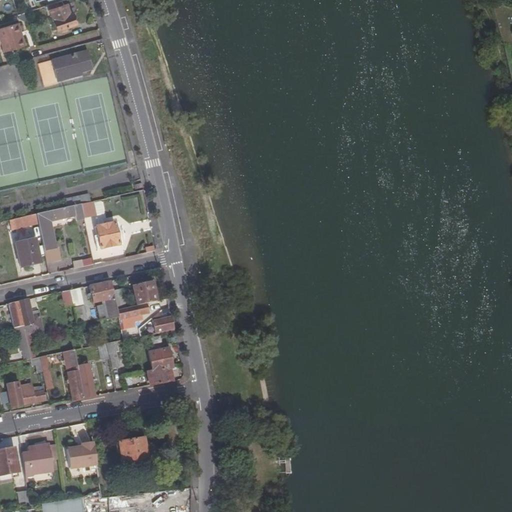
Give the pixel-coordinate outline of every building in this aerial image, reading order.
[(59,4),(54,5),(55,8),(50,10),(56,30),(75,24),(70,4),(60,7),(59,4)] [(25,46),(16,24),(0,29),(0,45),(2,53),(25,46)] [(51,60),(56,78),(81,70),(92,67),(87,50),(51,60)] [(161,58),(152,60),(155,72),(164,70),(161,58)] [(82,74),(81,70),(56,78),(57,81),(82,74)] [(164,83),(149,87),(161,128),(176,124),(164,83)] [(176,129),(167,132),(173,155),(183,152),(181,145),(185,144),(182,134),(178,135),(176,129)] [(173,161),(195,245),(208,242),(186,158),(173,161)] [(77,205),(90,203),(88,195),(64,200),(66,208),(77,205)] [(90,203),(77,205),(80,219),(95,216),(93,203),(92,202),(90,203)] [(99,202),(93,203),(95,216),(102,215),(103,213),(101,203),(99,202)] [(73,220),(80,219),(77,205),(66,208),(35,215),(38,224),(46,263),(60,260),(58,248),(54,248),(49,221),(73,217),(73,220)] [(8,221),(10,230),(38,224),(35,215),(8,221)] [(114,223),(92,228),(94,240),(92,241),(93,248),(96,248),(96,251),(119,245),(114,223)] [(34,239),(15,243),(20,267),(40,262),(34,239)] [(90,258),(72,261),(73,269),(91,265),(90,258)] [(92,286),(94,294),(95,297),(96,304),(107,302),(111,319),(119,317),(117,311),(113,291),(111,282),(92,286)] [(150,284),(134,287),(138,307),(146,305),(154,303),(150,284)] [(75,308),(85,306),(80,288),(71,290),(75,306),(75,308)] [(117,311),(127,309),(122,289),(113,291),(117,311)] [(67,308),(75,306),(71,290),(64,292),(67,308)] [(19,302),(25,329),(44,325),(40,309),(31,311),(29,300),(19,302)] [(25,330),(25,329),(19,302),(9,304),(15,328),(16,328),(17,332),(25,330)] [(138,307),(127,309),(117,311),(119,317),(119,320),(124,319),(125,321),(123,321),(125,330),(135,328),(134,323),(140,322),(139,317),(148,315),(146,305),(138,307)] [(88,320),(85,306),(75,308),(79,322),(88,320)] [(153,324),(155,334),(174,331),(172,320),(153,324)] [(109,358),(116,357),(113,343),(106,344),(109,358)] [(101,360),(109,358),(106,344),(98,346),(101,360)] [(169,368),(171,368),(168,349),(148,353),(152,371),(169,368)] [(83,399),(76,365),(73,351),(63,353),(72,401),(83,399)] [(45,356),(39,358),(41,363),(46,389),(51,388),(45,356)] [(119,357),(116,357),(109,358),(112,372),(121,371),(119,357)] [(86,363),(76,365),(83,399),(93,397),(86,363)] [(157,384),(171,382),(169,368),(152,371),(147,372),(149,386),(157,384)] [(11,407),(44,400),(41,386),(32,388),(30,380),(7,385),(8,392),(10,403),(11,407)] [(10,403),(8,392),(0,393),(0,396),(2,404),(10,403)] [(130,462),(154,457),(150,437),(126,441),(130,462)] [(83,448),(77,449),(67,451),(70,469),(98,464),(94,442),(82,444),(82,445),(83,448)] [(28,453),(22,454),(26,478),(33,477),(33,474),(53,471),(51,461),(49,446),(49,444),(28,448),(28,453)] [(49,446),(51,461),(58,460),(55,445),(49,446)] [(14,449),(0,451),(0,474),(18,471),(14,449)] [(21,507),(30,505),(28,490),(19,491),(21,507)] [(85,506),(84,497),(65,500),(41,503),(42,511),(85,506)]
